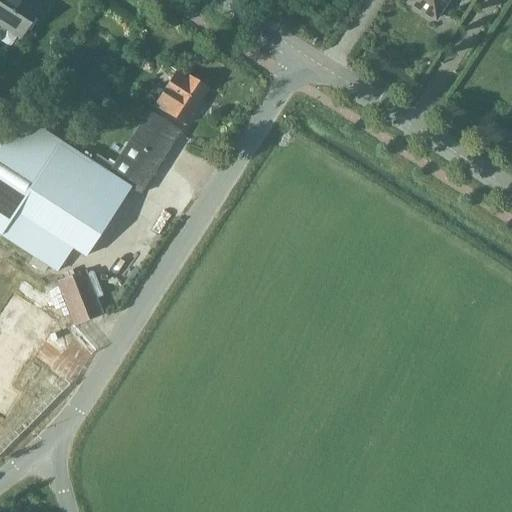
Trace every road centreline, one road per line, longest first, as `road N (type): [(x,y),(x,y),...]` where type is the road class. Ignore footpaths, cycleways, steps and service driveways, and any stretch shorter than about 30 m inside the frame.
road 1 (residential): [(49,447),(267,106)]
road 2 (tertiary): [(511,190),(301,53)]
